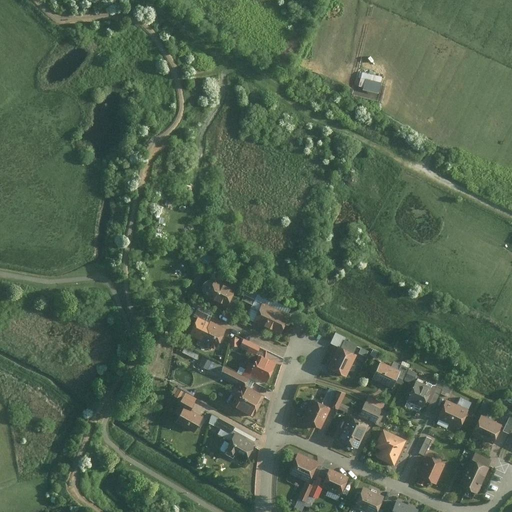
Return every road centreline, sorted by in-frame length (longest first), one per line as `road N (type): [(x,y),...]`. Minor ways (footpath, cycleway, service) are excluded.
road 1 (track): [(135,0),(296,115),(511,222)]
road 2 (residential): [(273,424),(452,505),(492,508),(511,484)]
